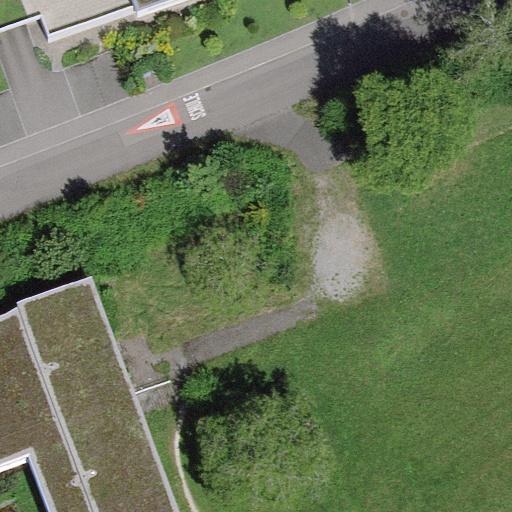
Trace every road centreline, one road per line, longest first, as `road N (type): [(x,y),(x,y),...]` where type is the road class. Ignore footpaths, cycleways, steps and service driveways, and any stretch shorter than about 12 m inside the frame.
road 1 (residential): [(482,0),(0,183)]
road 2 (track): [(125,369),(296,311),(326,287),(341,259),(308,148),(250,94)]
